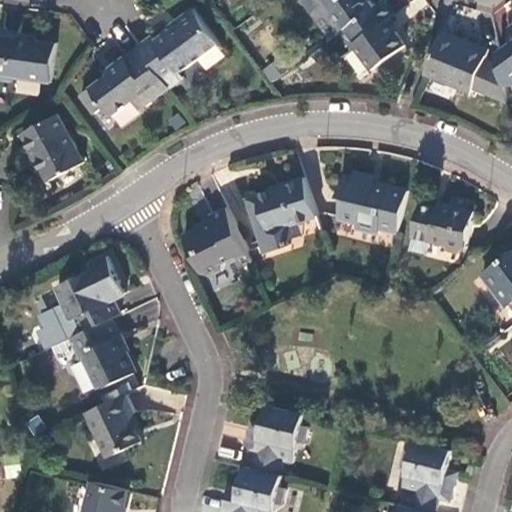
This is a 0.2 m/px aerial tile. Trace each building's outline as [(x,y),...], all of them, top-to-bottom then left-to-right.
[(305,0),(333,38),(342,31),(375,6),(370,0),(305,0)] [(375,6),(342,31),(353,46),(355,44),(374,69),(406,44),(388,20),(394,15),(383,0),(375,6)] [(140,46),(171,87),(185,76),(182,72),(221,43),(195,9),(177,21),(179,24),(158,40),(154,35),(140,46)] [(23,32),(3,29),(0,47),(0,79),(16,81),(16,76),(53,81),(59,42),(22,37),(23,32)] [(444,30),(426,72),(472,91),(474,87),(507,100),(504,86),(501,66),(487,60),(487,54),(461,44),(462,38),(444,30)] [(511,32),(510,33),(511,40),(511,45),(499,54),(501,66),(504,86),(511,85),(511,84),(511,32)] [(120,67),(84,94),(97,113),(107,106),(114,116),(135,100),(142,109),(171,87),(140,46),(117,63),(120,67)] [(60,114),(25,133),(51,181),(86,161),(60,114)] [(355,176),(346,174),(341,195),(346,196),(341,217),(359,221),(358,226),(381,231),(382,227),(400,231),(410,189),(370,180),(372,175),(356,171),(355,176)] [(260,196),(251,198),(268,252),(292,244),(289,237),(302,233),(299,222),(318,215),(305,177),(284,184),(284,186),(259,193),(260,196)] [(440,207),(422,202),(414,235),(445,242),(449,247),(463,250),(468,247),(476,210),(468,208),(470,199),(455,195),(453,204),(446,202),(440,207)] [(216,220),(187,234),(205,274),(212,276),(224,271),(226,263),(240,256),(245,265),(254,261),(229,207),(213,214),(216,220)] [(511,252),(484,274),(509,307),(511,304),(511,252)] [(93,270),(58,286),(67,304),(47,313),(53,325),(41,331),(49,349),(72,338),(84,332),(112,319),(121,315),(113,299),(125,293),(107,255),(90,264),(93,270)] [(84,332),(72,338),(81,357),(85,355),(101,389),(138,371),(112,319),(84,332)] [(126,395),(88,412),(110,457),(143,441),(131,416),(135,414),(126,395)] [(307,415),(269,406),(264,425),(253,423),(247,452),(295,462),(298,449),(307,443),(311,427),(305,425),(307,415)] [(455,450),(416,441),(414,452),(408,450),(404,467),(409,475),(405,490),(408,490),(405,505),(433,511),(441,511),(444,499),(454,501),(460,473),(450,471),(455,450)] [(284,476),(247,467),(242,487),(231,484),(224,511),(275,511),(276,510),(285,505),(289,488),(282,487),(284,476)] [(125,511),(130,490),(94,481),(86,511),(125,511)]
